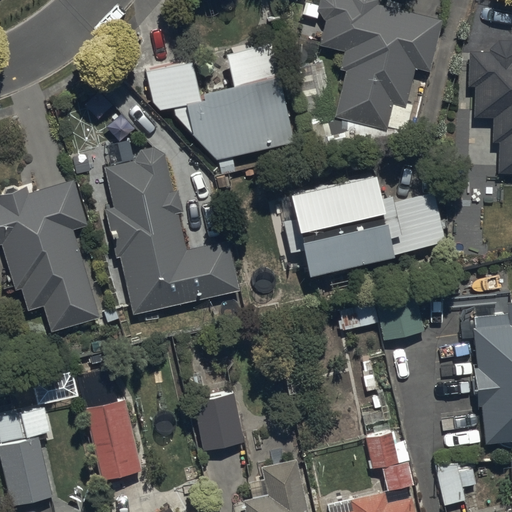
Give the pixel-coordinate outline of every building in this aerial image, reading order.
[(388,130),(395,104),(407,107),(417,66),(432,70),(445,18),(379,2),(379,0),(320,0),(318,7),(324,17),(326,17),(320,44),(343,50),(339,68),(345,70),(333,116),(388,130)] [(487,51),(466,50),(465,85),(472,85),(472,116),(491,116),(490,141),(497,142),(496,172),(511,172),(511,42),(509,39),(497,38),(487,47),(487,51)] [(146,69),(153,100),(161,108),(175,105),(176,112),(218,159),(295,141),(280,74),(279,75),(271,42),(228,52),(235,84),(204,91),(206,97),(203,98),(193,58),(146,69)] [(345,144),(323,58),(293,66),(315,152),(345,144)] [(118,162),(105,165),(114,205),(105,207),(116,256),(121,256),(133,313),(241,289),(229,238),(187,247),(179,211),(175,212),(174,210),(182,208),(178,189),(174,190),(165,151),(153,145),(142,147),(135,159),(126,161),(125,158),(117,159),(118,162)] [(88,156),(73,158),(75,174),(91,171),(88,156)] [(495,165),(468,164),(466,193),(491,195),(493,173),(495,173),(495,165)] [(446,239),(435,191),(397,199),(395,190),(385,193),(380,169),(291,190),(297,215),(282,219),(290,252),(305,249),(311,273),(395,253),(395,251),(446,239)] [(27,183),(0,191),(0,242),(3,242),(17,288),(23,286),(30,308),(44,303),(52,330),(101,315),(74,228),(88,224),(74,177),(29,191),(27,183)] [(415,288),(374,298),(384,339),(425,329),(415,288)] [(357,306),(339,310),(343,327),(360,323),(361,325),(379,321),(374,298),(373,291),(355,295),(357,306)] [(511,298),(503,299),(505,324),(469,328),(473,367),(470,367),(474,406),(477,405),(482,444),(511,440),(511,298)] [(245,439),(234,389),(192,398),(203,449),(245,439)] [(87,407),(102,478),(143,469),(127,398),(87,407)] [(0,436),(1,441),(0,441),(0,455),(11,504),(52,495),(38,433),(51,430),(45,403),(0,413),(0,436)] [(393,429),(366,434),(373,466),(383,464),(388,488),(414,482),(409,460),(400,462),(393,429)] [(309,511),(297,457),(263,465),(269,492),(243,498),(246,511),(309,511)] [(432,464),(443,503),(462,498),(460,491),(466,489),(466,486),(474,484),(470,466),(432,464)] [(354,509),(341,511),(417,511),(414,495),(388,501),(385,489),(351,497),(354,509)]
